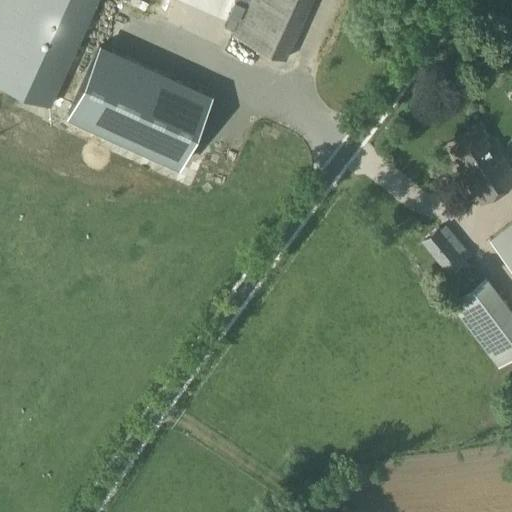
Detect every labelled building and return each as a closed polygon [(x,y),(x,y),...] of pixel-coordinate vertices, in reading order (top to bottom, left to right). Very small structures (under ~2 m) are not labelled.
[(0,0),(0,82),(49,105),(96,0),(0,0)] [(246,0),(231,33),(282,57),(308,0),(246,0)] [(314,11),(300,42),(314,49),(335,0),(324,0),(319,14),(314,11)] [(209,94),(182,81),(150,151),(177,163),(209,94)] [(492,89),(472,103),(485,121),(505,106),(492,89)] [(461,173),(480,202),(511,181),(511,171),(496,145),(492,148),(480,129),(450,148),(464,171),(461,173)] [(511,221),(488,240),(511,272),(511,221)] [(420,240),(447,273),(465,258),(438,225),(420,240)] [(497,367),(511,355),(511,319),(481,278),(449,302),(497,367)]
